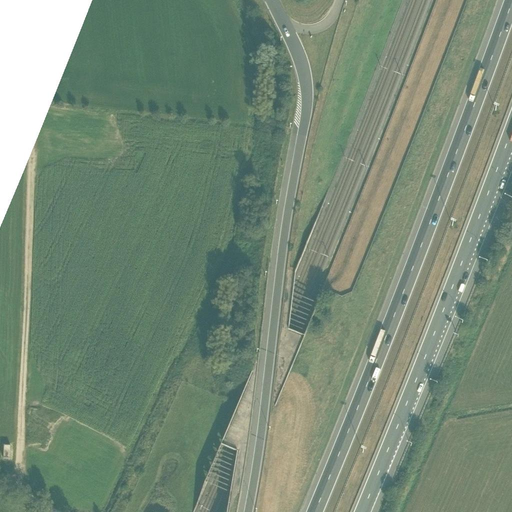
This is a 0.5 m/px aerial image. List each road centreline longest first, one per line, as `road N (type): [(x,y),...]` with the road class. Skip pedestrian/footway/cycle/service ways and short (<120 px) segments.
road 1 (motorway): [(510,0),(313,511)]
road 2 (motorway): [(281,21),(297,52),(303,106),(245,511)]
road 3 (motorway): [(360,511),(511,128)]
